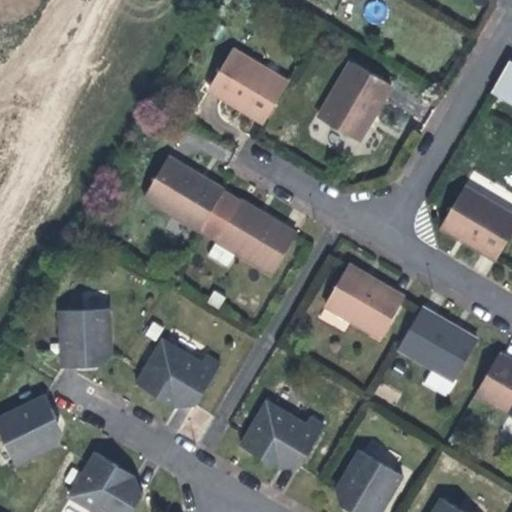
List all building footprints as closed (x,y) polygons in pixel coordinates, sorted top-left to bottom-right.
[(227,49),(204,88),(237,107),(260,121),(283,82),(227,49)] [(336,131),(352,140),(387,83),(349,60),(314,117),(336,131)] [(511,63),(507,61),(488,93),(511,106),(511,63)] [(161,158),(139,196),(196,230),(218,192),(193,177),(161,158)] [(511,230),(511,220),(461,190),(438,229),(468,247),(493,262),(511,230)] [(237,203),(218,192),(196,230),(214,241),(237,203)] [(214,241),(233,252),(271,274),(294,237),(261,217),(259,220),(253,216),(254,213),(237,203),(214,241)] [(233,252),(214,241),(205,255),(225,267),(233,252)] [(373,284),(343,266),(321,304),(378,337),(400,300),(373,284)] [(431,369),(453,382),(475,344),(448,328),(419,311),(396,348),(431,369)] [(65,380),(90,375),(87,363),(97,361),(111,358),(100,312),(52,323),(65,380)] [(134,382),(154,395),(164,393),(173,392),(193,404),(217,366),(202,357),(198,363),(160,340),(134,382)] [(511,414),(511,363),(502,357),(480,395),(511,414)] [(453,382),(431,369),(421,385),(443,398),(453,382)] [(238,445),(260,458),(270,456),(277,454),(298,467),(322,428),(307,419),(303,425),(265,402),(238,445)] [(49,438),(45,430),(55,425),(44,403),(0,425),(0,444),(15,474),(57,453),(49,438)] [(348,511),(376,511),(399,475),(356,449),(333,487),(348,496),(354,500),(347,511),(348,511)] [(121,484),(115,468),(93,454),(66,498),(89,511),(131,511),(141,496),(128,488),(121,484)] [(428,511),(463,511),(438,497),(428,511)]
